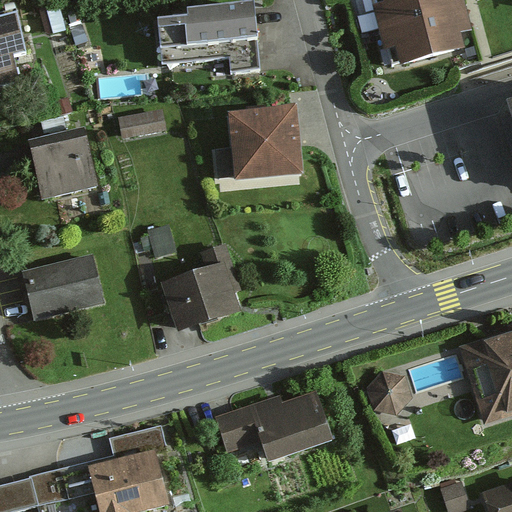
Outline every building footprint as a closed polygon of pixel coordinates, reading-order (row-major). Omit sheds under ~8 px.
[(455,0),(382,0),(389,25),(457,6),(455,0)] [(457,6),(389,25),(396,55),(465,36),(457,6)] [(262,7),(189,14),(194,62),(219,60),(221,78),(268,74),(262,7)] [(18,18),(0,21),(0,85),(19,82),(13,58),(26,54),(18,18)] [(126,139),(169,130),(164,107),(121,116),(126,139)] [(305,113),(239,119),(245,181),(311,175),(305,113)] [(92,138),(38,149),(49,202),(103,191),(92,138)] [(219,147),(219,175),(235,174),(235,147),(219,147)] [(207,276),(166,290),(181,333),(238,314),(230,292),(237,289),(226,256),(203,263),(207,276)] [(88,263),(27,278),(38,319),(99,304),(88,263)] [(511,338),(466,353),(487,421),(511,412),(511,338)] [(377,368),(372,409),(409,413),(414,372),(377,368)] [(278,402),(219,422),(229,450),(263,439),(271,462),(327,444),(313,402),(281,412),(278,402)] [(116,459),(35,480),(41,506),(96,492),(101,511),(144,511),(166,506),(153,456),(118,465),(116,459)] [(466,481),(445,487),(451,511),(472,505),(466,481)] [(511,511),(511,490),(487,499),(490,511),(511,511)]
